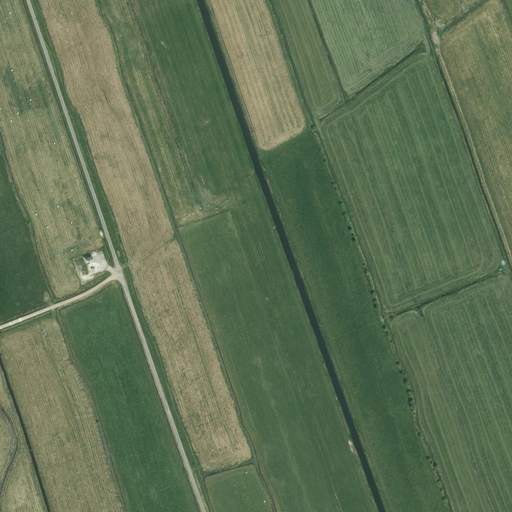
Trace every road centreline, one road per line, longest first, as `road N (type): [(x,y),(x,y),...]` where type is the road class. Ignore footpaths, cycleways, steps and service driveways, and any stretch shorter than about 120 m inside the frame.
road 1 (unclassified): [(205,511),(29,0)]
road 2 (track): [(0,328),(120,274)]
